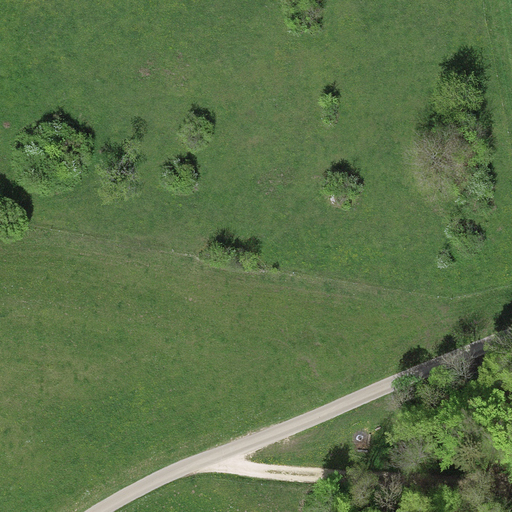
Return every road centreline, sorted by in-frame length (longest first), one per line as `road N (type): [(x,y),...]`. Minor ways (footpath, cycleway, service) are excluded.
road 1 (residential): [(98,511),(144,483),(511,342)]
road 2 (track): [(204,460),(511,484)]
